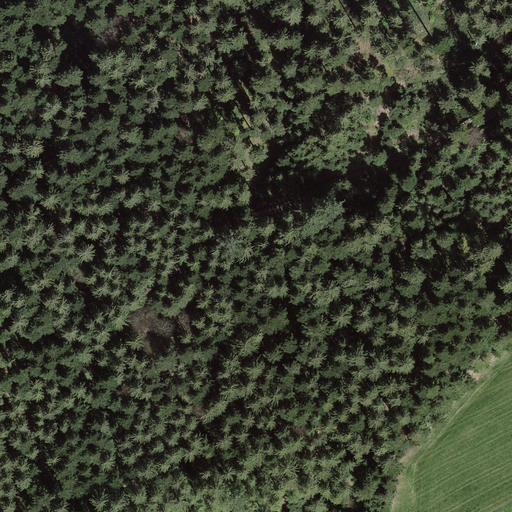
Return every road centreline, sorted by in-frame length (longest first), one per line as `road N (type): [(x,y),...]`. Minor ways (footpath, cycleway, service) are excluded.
road 1 (track): [(0,418),(82,368),(222,229),(278,200),(465,132)]
road 2 (track): [(284,511),(333,345),(415,241),(465,132)]
road 3 (track): [(222,229),(0,204)]
road 4 (track): [(133,17),(0,145)]
